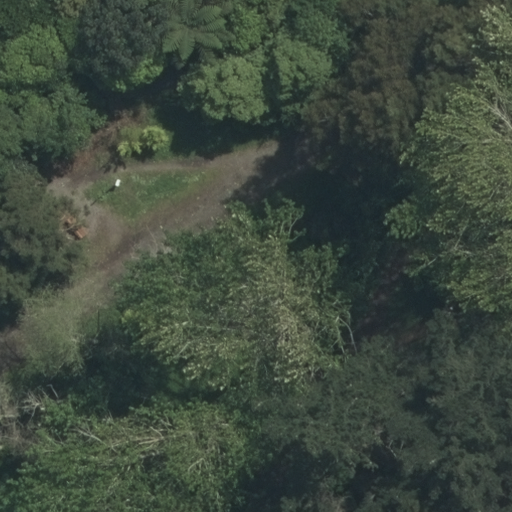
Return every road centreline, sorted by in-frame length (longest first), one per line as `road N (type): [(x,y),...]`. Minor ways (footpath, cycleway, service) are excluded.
road 1 (track): [(264,156),(0,344)]
road 2 (track): [(264,156),(511,4)]
